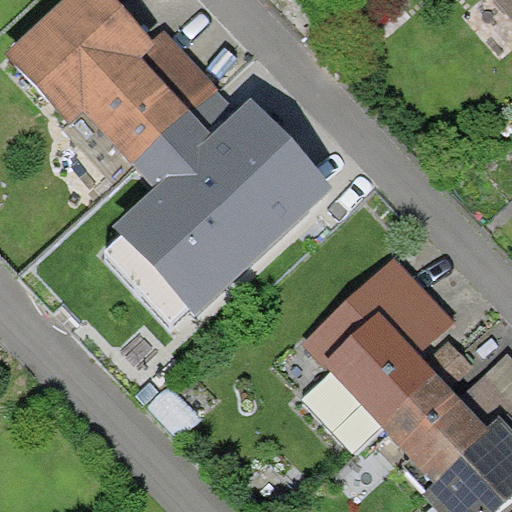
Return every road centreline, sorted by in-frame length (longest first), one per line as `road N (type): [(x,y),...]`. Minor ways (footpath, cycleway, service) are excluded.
road 1 (residential): [(227,0),(511,292)]
road 2 (residential): [(0,298),(211,511)]
